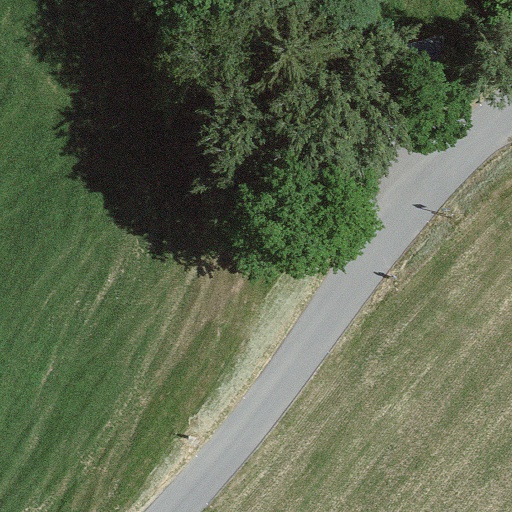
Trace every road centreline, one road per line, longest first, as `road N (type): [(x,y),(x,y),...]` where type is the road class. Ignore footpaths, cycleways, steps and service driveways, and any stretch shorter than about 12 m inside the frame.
road 1 (tertiary): [(170,511),(302,362),(389,247),(511,122)]
road 2 (track): [(201,0),(311,158),(389,247)]
